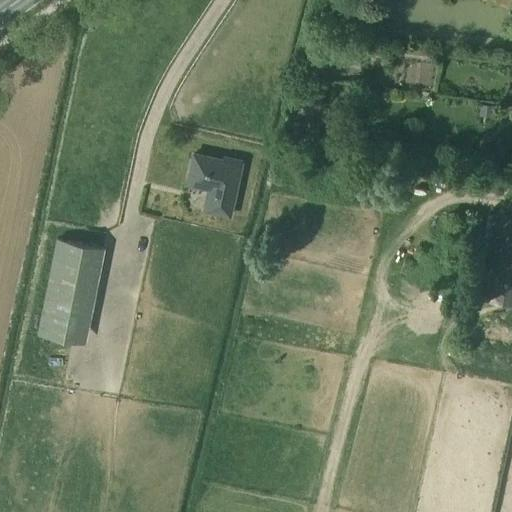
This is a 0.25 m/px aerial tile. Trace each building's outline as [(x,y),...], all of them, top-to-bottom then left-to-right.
[(346,54),(345,64),(359,66),(361,56),(346,54)] [(300,82),(297,108),(311,109),(311,104),(318,105),(320,91),(313,90),(313,83),(300,82)] [(481,104),(480,112),(490,113),(491,106),(481,104)] [(396,129),(374,126),(372,141),(394,144),(396,129)] [(424,165),(426,153),(417,152),(415,164),(424,165)] [(241,164),(194,153),(187,183),(209,188),(204,210),(229,215),(241,164)] [(488,225),(483,255),(492,256),(485,300),(511,304),(511,217),(490,214),(488,225)] [(104,247),(57,238),(38,332),(73,339),(88,267),(99,269),(104,247)] [(511,341),(511,330),(484,329),(483,340),(511,341)]
